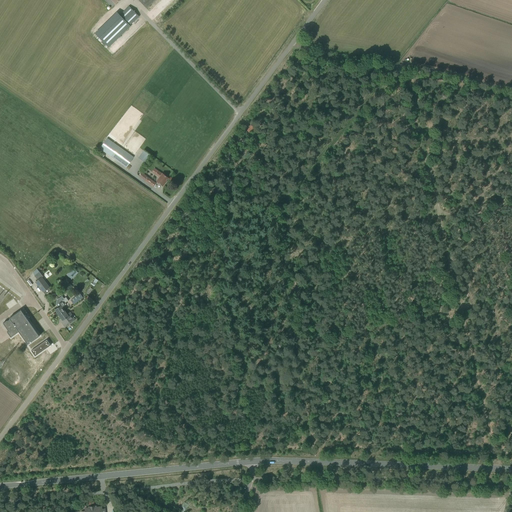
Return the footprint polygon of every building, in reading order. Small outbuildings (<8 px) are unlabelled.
[(129,6),(119,16),(129,26),(139,16),(129,6)] [(129,26),(119,16),(100,34),(110,44),(129,26)] [(133,26),(116,43),(117,44),(119,42),(119,41),(121,39),(123,41),(136,29),(133,26)] [(150,35),(154,39),(151,42),(155,46),(163,38),(155,30),(150,35)] [(126,167),(133,157),(128,153),(107,139),(100,149),(126,167)] [(144,151),(139,157),(145,162),(150,156),(144,151)] [(163,186),(168,178),(162,174),(158,171),(156,175),(159,178),(157,181),(163,186)] [(141,173),(139,176),(153,187),(155,183),(141,173)] [(67,275),(69,277),(76,270),(73,268),(67,275)] [(34,276),(37,280),(41,277),(42,277),(43,276),(39,272),(34,276)] [(35,282),(43,292),(49,287),(42,277),(41,277),(37,280),(35,282)] [(82,297),(80,294),(77,296),(76,296),(71,300),(74,304),(82,297)] [(61,305),(55,309),(59,315),(65,311),(62,307),(66,304),(65,303),(68,301),(66,297),(63,299),(64,300),(62,301),(59,303),(60,304),(61,305)] [(11,337),(19,332),(28,344),(39,336),(21,310),(9,318),(10,319),(7,321),(7,320),(3,323),(8,331),(7,332),(11,337)] [(65,311),(59,315),(61,318),(59,319),(65,327),(75,320),(70,312),(67,314),(65,311)] [(46,339),(31,350),(35,356),(50,345),(46,339)]
